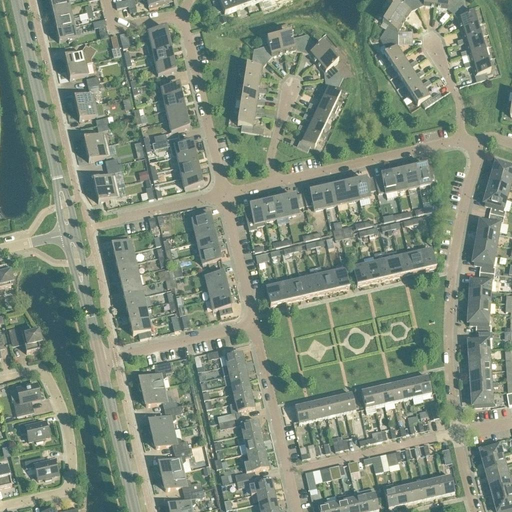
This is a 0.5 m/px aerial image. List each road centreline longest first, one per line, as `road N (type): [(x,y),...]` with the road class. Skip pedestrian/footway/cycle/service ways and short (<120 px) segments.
road 1 (residential): [(473,146),(448,320),(456,434)]
road 2 (residential): [(0,507),(66,491),(71,465),(67,430),(40,372),(0,381)]
road 3 (residential): [(273,184),(459,141)]
road 4 (tertiary): [(15,0),(57,180)]
road 5 (residential): [(177,22),(223,196)]
road 6 (residential): [(287,473),(456,434)]
road 7 (residential): [(253,326),(99,361)]
road 8 (tertiary): [(99,361),(133,511)]
road 9 (residential): [(253,326),(287,473)]
road 10 (residential): [(223,196),(253,326)]
